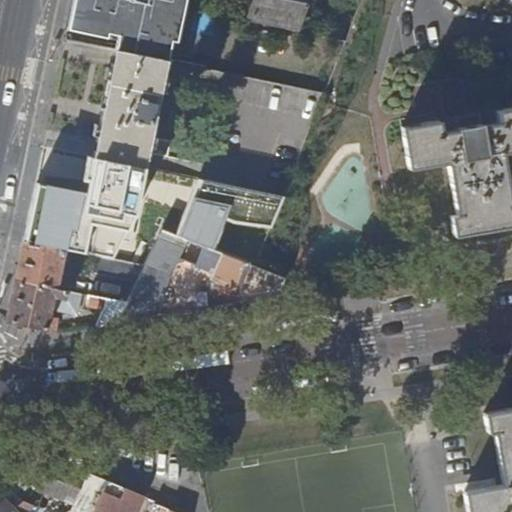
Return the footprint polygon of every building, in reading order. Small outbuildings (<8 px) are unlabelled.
[(114,32),(169,43),(177,7),(140,0),(75,0),(74,8),(94,13),(95,9),(114,13),(113,16),(118,18),(114,32)] [(253,0),(245,21),(299,32),(309,6),(282,0),(253,0)] [(168,61),(169,62),(173,43),(169,43),(114,32),(118,18),(113,16),(114,13),(95,9),(94,13),(74,8),(69,30),(120,39),(117,51),(168,61)] [(94,158),(146,168),(149,153),(169,157),(171,142),(152,138),(168,61),(117,51),(116,51),(104,107),(94,158)] [(206,181),(283,196),(325,93),(227,73),(206,181)] [(511,151),(511,108),(467,116),(401,127),(408,169),(447,163),(456,215),(450,216),(454,236),(511,225),(511,205),(502,153),(511,151)] [(146,168),(94,158),(44,147),(37,182),(32,204),(24,243),(71,251),(96,256),(115,260),(137,217),(146,168)] [(125,306),(117,323),(235,303),(271,297),(279,276),(255,266),(213,250),(175,235),(162,229),(145,265),(138,281),(125,306)] [(24,243),(16,281),(57,290),(60,275),(66,275),(67,269),(61,268),(64,256),(70,257),(71,251),(24,243)] [(94,272),(138,281),(145,265),(115,260),(96,256),(94,272)] [(279,276),(271,297),(297,293),(299,284),(279,276)] [(7,322),(56,333),(59,319),(51,318),(52,311),(77,317),(81,294),(57,290),(16,281),(7,322)] [(95,326),(117,323),(125,306),(121,302),(89,296),(87,305),(104,309),(95,326)] [(511,511),(511,409),(482,414),(486,434),(493,433),(502,485),(461,492),(464,511),(511,511)] [(9,493),(0,501),(0,511),(36,511),(35,510),(32,511),(27,511),(35,505),(29,503),(47,458),(30,461),(25,463),(21,464),(9,493)] [(88,474),(47,458),(29,503),(35,505),(39,507),(44,493),(64,501),(59,511),(71,511),(77,500),(88,474)] [(135,511),(142,497),(106,481),(95,508),(93,511),(135,511)] [(93,511),(95,508),(77,500),(71,511),(93,511)]
